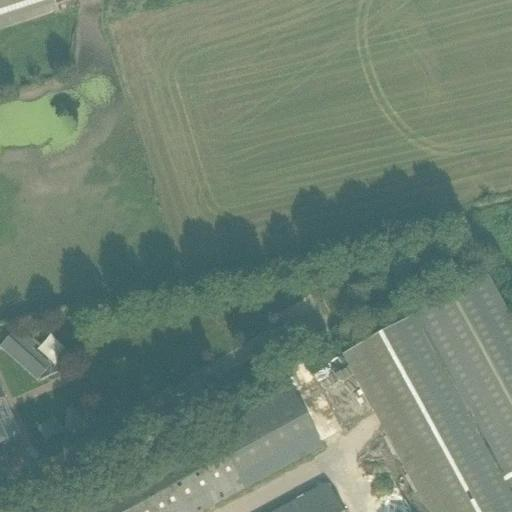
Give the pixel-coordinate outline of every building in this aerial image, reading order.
[(0,0),(0,21),(55,4),(53,0),(0,0)] [(341,358),(425,511),(511,511),(511,326),(487,279),(341,358)] [(12,335),(0,349),(37,382),(49,368),(30,351),(34,347),(25,339),(21,343),(12,335)] [(75,511),(202,511),(256,483),(321,448),(288,388),(72,506),(75,511)] [(341,511),(326,485),(298,500),(276,511),(341,511)]
